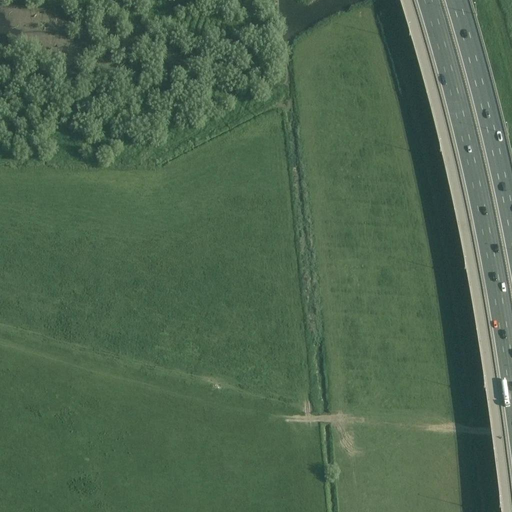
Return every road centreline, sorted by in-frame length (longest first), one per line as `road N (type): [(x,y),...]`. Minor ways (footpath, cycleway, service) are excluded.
road 1 (unclassified): [(507,511),(460,213),(406,0)]
road 2 (motorway): [(426,0),(465,141),(511,400)]
road 3 (motorway): [(511,235),(453,0)]
